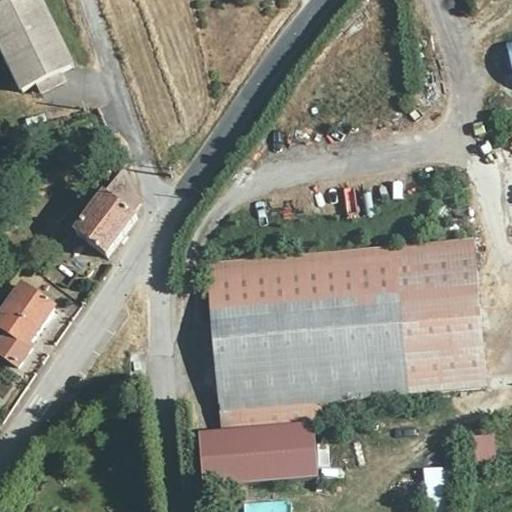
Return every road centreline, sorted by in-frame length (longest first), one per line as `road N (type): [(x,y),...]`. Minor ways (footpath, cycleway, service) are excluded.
road 1 (tertiary): [(160,240),(330,0)]
road 2 (tertiary): [(0,466),(160,240)]
road 3 (residential): [(160,240),(182,511)]
road 4 (residential): [(92,0),(160,240)]
